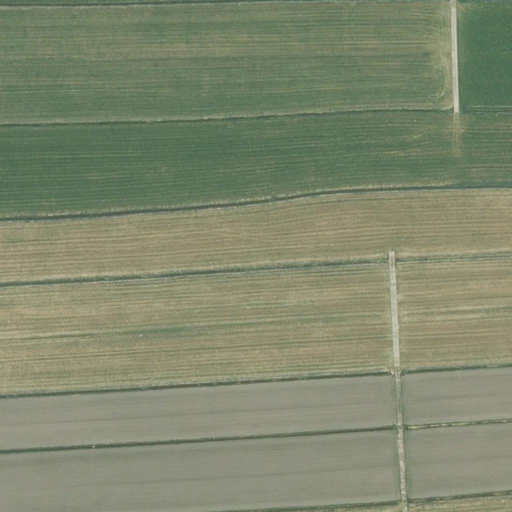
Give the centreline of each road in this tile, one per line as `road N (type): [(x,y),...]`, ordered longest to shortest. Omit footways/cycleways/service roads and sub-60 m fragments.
road 1 (track): [(404,511),(391,250)]
road 2 (track): [(511,237),(415,237),(394,241),(391,250)]
